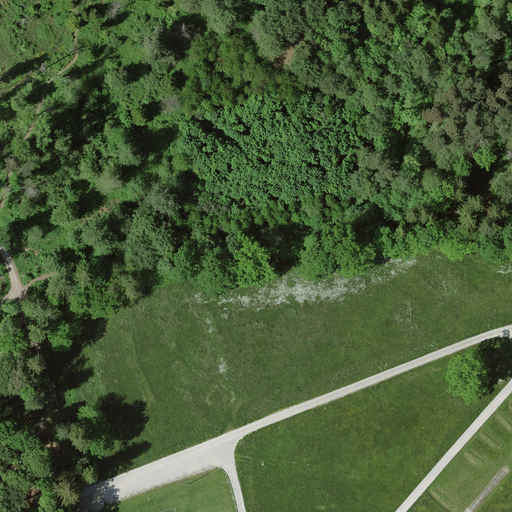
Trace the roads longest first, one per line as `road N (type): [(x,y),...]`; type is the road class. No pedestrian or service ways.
road 1 (track): [(511,329),(223,441)]
road 2 (track): [(511,384),(401,511)]
road 3 (track): [(223,441),(86,496)]
